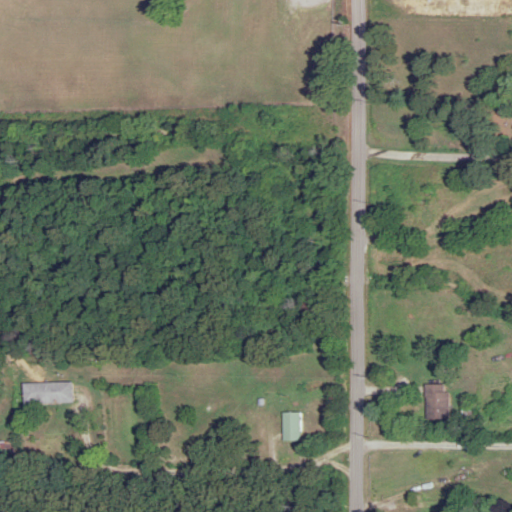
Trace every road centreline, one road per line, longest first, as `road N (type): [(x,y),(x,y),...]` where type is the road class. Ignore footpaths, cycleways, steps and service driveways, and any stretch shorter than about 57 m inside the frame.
road 1 (tertiary): [(358,511),(365,0)]
road 2 (residential): [(359,444),(262,470),(121,471)]
road 3 (residential): [(365,156),(511,159)]
